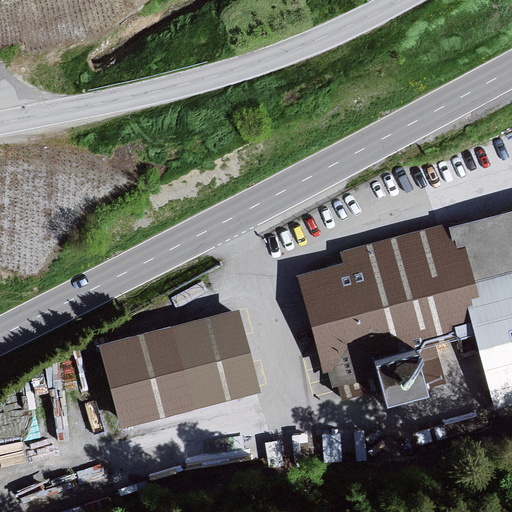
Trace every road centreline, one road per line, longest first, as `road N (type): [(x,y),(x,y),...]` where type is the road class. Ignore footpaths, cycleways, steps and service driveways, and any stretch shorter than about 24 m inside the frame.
road 1 (tertiary): [(511,70),(0,336)]
road 2 (tertiary): [(0,122),(246,66),(399,0)]
